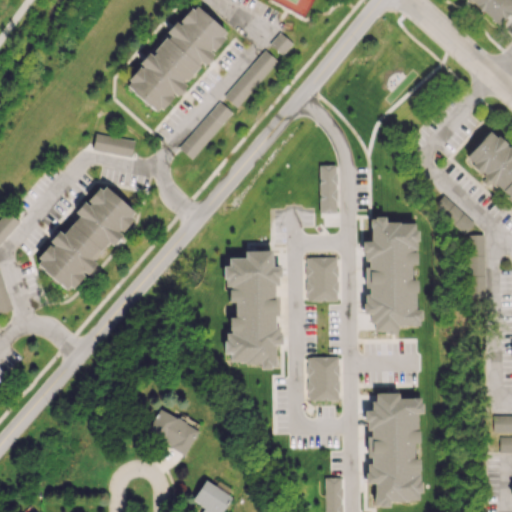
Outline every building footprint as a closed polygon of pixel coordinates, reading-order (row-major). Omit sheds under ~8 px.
[(511,0),(511,7),(497,25),(468,0),(511,0)] [(165,32),(123,85),(157,113),(173,92),(178,96),(186,86),(184,85),(210,53),(210,52),(226,32),(191,3),(166,33),(165,32)] [(292,43),(279,32),(268,44),(281,55),(292,43)] [(222,95),(235,107),(277,61),(264,49),(222,95)] [(178,148),(191,159),(230,111),(217,100),(178,148)] [(488,129),(511,150),(511,200),(463,157),(488,129)] [(91,149),(130,157),(133,141),(95,132),(91,149)] [(318,213),(336,213),(335,164),(317,164),(318,213)] [(77,215),(62,233),(59,231),(32,262),(67,292),(84,272),(86,274),(95,264),(91,260),(107,241),(111,245),(122,233),(119,231),(135,213),(100,183),(75,213),(77,215)] [(462,234),(473,223),(443,195),(432,206),(462,234)] [(0,241),(18,222),(6,211),(0,216),(0,241)] [(418,326),(420,309),(413,309),(416,279),(409,279),(410,264),(413,264),(417,224),(383,220),(383,217),(370,216),(368,241),(362,240),(360,260),(367,261),(362,313),(372,314),(370,330),(395,333),(396,324),(418,326)] [(465,235),(467,298),(484,297),(482,234),(465,235)] [(278,267),(273,266),(269,252),(243,248),(242,259),(227,256),(226,265),(220,266),(225,286),(228,287),(226,301),(231,301),(234,315),(225,317),(229,332),(224,333),(221,353),(229,354),(228,360),(258,365),(259,370),(272,367),(275,344),(279,343),(280,340),(274,316),(275,315),(278,296),(274,295),(278,267)] [(335,256),(304,257),(305,300),(336,300),(335,256)] [(0,312),(11,309),(0,273),(0,312)] [(306,400),(337,399),(337,356),(306,356),(306,400)] [(372,505),(387,507),(388,498),(418,502),(420,486),(417,471),(419,458),(411,457),(413,443),(419,442),(414,414),(420,413),(421,409),(418,396),(397,400),(396,394),(372,391),(370,409),(364,410),(363,414),(366,429),(368,429),(366,444),(370,464),(366,464),(363,482),(374,483),(372,505)] [(184,454),(197,429),(158,408),(145,433),(184,454)] [(511,431),(511,414),(491,415),(491,432),(511,431)] [(511,435),(497,436),(498,452),(511,451),(511,435)] [(340,511),(340,477),(324,477),(324,511),(340,511)] [(216,481),(213,485),(203,479),(191,500),(203,507),(199,511),(219,511),(232,490),(216,481)]
